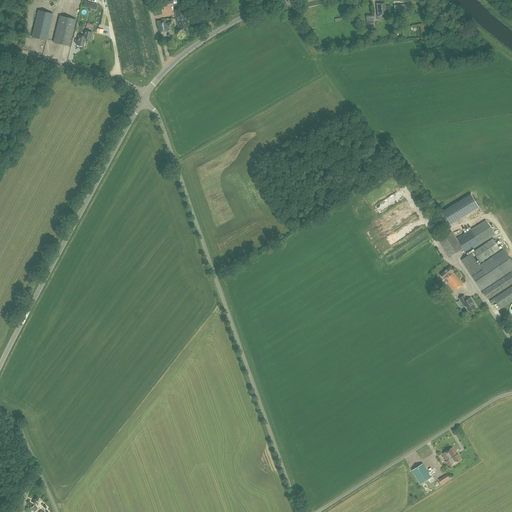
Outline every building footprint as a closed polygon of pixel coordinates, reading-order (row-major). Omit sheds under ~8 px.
[(378,17),(386,17),(385,3),(377,4),(378,17)] [(177,18),(184,15),(183,8),(175,10),(177,18)] [(47,40),(53,14),(38,10),(32,37),(47,40)] [(372,18),(374,18),(374,14),(366,15),(367,25),(374,25),(373,21),(372,21),(372,18)] [(76,20),(66,17),(60,15),(53,42),(70,46),(76,20)] [(184,15),(177,18),(179,29),(187,27),(184,15)] [(167,32),(174,31),(172,22),(165,23),(165,20),(158,21),(160,33),(167,31),(167,32)] [(92,32),(85,30),(84,36),(86,37),(86,38),(91,40),(92,32)] [(79,35),(76,44),(84,46),(86,38),(86,37),(84,36),(79,35)] [(388,205),(404,196),(401,192),(385,200),(388,205)] [(480,245),(495,235),(486,220),(470,230),(480,245)] [(399,230),(404,237),(410,233),(405,226),(399,230)] [(466,253),(480,245),(470,230),(457,238),(466,253)] [(449,257),(462,249),(452,232),(439,240),(449,257)] [(473,251),(480,262),(500,249),(493,238),(473,251)] [(472,276),(482,291),(511,270),(511,260),(504,249),(480,265),(483,269),(472,276)] [(482,270),(471,253),(461,260),(472,276),(482,270)] [(441,274),(441,275),(440,275),(442,278),(443,277),(445,279),(455,291),(463,284),(453,272),(454,271),(450,266),(441,274)] [(488,300),(511,283),(511,273),(511,272),(482,292),(488,300)] [(511,285),(489,301),(492,305),(497,302),(501,309),(511,300),(511,285)] [(469,312),(476,308),(472,302),(472,301),(471,298),(467,300),(466,299),(464,296),(459,299),(462,304),(463,303),(469,312)] [(450,467),(461,460),(458,454),(457,455),(452,447),(443,453),(447,461),(446,461),(450,467)] [(423,463),(412,470),(421,483),(431,477),(423,463)] [(447,474),(438,479),(441,484),(450,478),(447,474)] [(20,495),(15,503),(19,505),(24,497),(20,495)]
